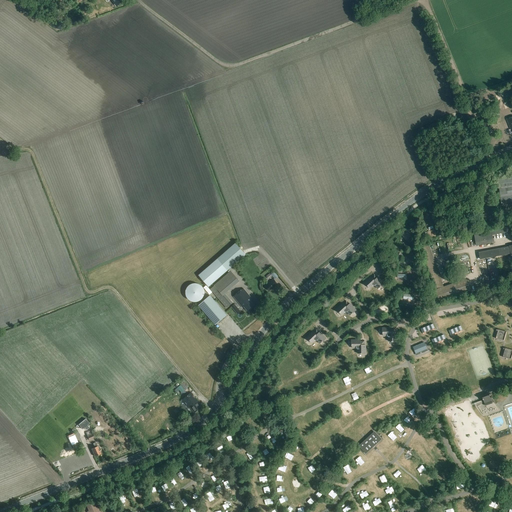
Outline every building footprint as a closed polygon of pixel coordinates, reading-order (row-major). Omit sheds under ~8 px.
[(490,133),(485,120),(478,122),(484,135),(490,133)] [(511,178),(510,179),(510,176),(498,178),(502,206),(511,205),(511,178)] [(509,232),(508,226),(491,229),(491,231),(474,234),(476,246),(493,243),(492,236),(509,232)] [(199,275),(209,287),(246,254),(236,242),(199,275)] [(479,252),(480,259),(511,254),(511,258),(511,257),(511,245),(510,246),(510,247),(479,252)] [(239,282),(231,272),(215,285),(223,295),(239,282)] [(376,283),(374,285),(378,289),(380,287),(380,288),(384,284),(378,278),(377,279),(374,276),(372,278),(376,283)] [(370,289),(374,285),(376,283),(372,278),(371,277),(364,284),(368,287),(370,289)] [(265,286),(269,292),(278,285),(274,279),(265,286)] [(434,290),(438,303),(470,292),(466,279),(434,290)] [(197,302),(199,301),(202,299),(204,297),(204,294),(205,291),(204,288),(202,286),(200,284),(197,283),(193,283),(190,284),(188,286),(186,289),(186,292),(186,296),(188,298),(191,300),(194,301),(197,302)] [(212,292),(206,285),(204,288),(210,295),(212,292)] [(233,303),(225,294),(223,296),(214,286),(210,289),(227,308),(233,303)] [(233,297),(242,308),(244,307),(247,311),(254,305),(251,301),(252,300),(243,289),(233,297)] [(227,316),(210,296),(199,306),(215,325),(227,316)] [(346,312),(350,316),(352,314),(356,311),(350,304),(349,305),(346,302),(344,305),(348,310),(346,312)] [(342,315),(346,312),(348,310),(344,305),(343,304),(336,310),(340,314),(342,315)] [(232,307),(238,313),(240,311),(235,305),(232,307)] [(422,333),(434,328),(433,324),(421,329),(422,333)] [(462,330),(461,326),(449,331),(450,335),(462,330)] [(383,336),(388,336),(391,336),(391,330),(391,328),(382,328),(382,334),(383,334),(383,336)] [(504,342),(507,332),(498,329),(495,339),(504,342)] [(388,336),(388,342),(391,342),(397,342),(396,333),(395,333),(395,330),(391,330),(391,336),(388,336)] [(318,338),(316,340),(320,344),(322,342),(322,343),(326,339),(320,332),(319,333),(316,331),(314,333),(318,338)] [(312,344),(316,340),(318,338),(314,333),(313,332),(306,338),(310,342),(312,344)] [(445,339),(444,335),(432,340),(433,344),(445,339)] [(352,348),(357,348),(360,348),(360,342),(360,340),(351,340),(351,346),(352,346),(352,348)] [(360,348),(357,348),(357,354),(360,354),(366,354),(365,345),(364,345),(364,342),(360,342),(360,348)] [(427,349),(424,342),(415,346),(418,353),(427,349)] [(511,360),(511,357),(511,349),(505,348),(502,357),(511,360)] [(180,384),(185,390),(189,387),(184,381),(180,384)] [(199,405),(200,404),(191,393),(183,400),(189,408),(190,408),(192,410),(194,413),(201,408),(199,405)] [(482,396),(486,406),(493,404),(489,393),(482,396)] [(358,446),(366,454),(382,440),(374,432),(358,446)] [(95,448),(92,449),(95,457),(101,454),(98,446),(97,447),(96,443),(93,444),(95,448)] [(296,443),(292,446),(297,452),(301,448),(296,443)] [(312,464),(306,468),(310,473),(315,469),(312,464)] [(359,494),(361,499),(368,496),(366,491),(359,494)] [(310,506),(316,501),(310,495),(305,500),(310,506)] [(318,503),(322,509),(327,506),(322,500),(318,503)] [(87,505),(89,511),(88,511),(87,511),(100,511),(99,507),(96,508),(94,502),(87,505)] [(348,503),(342,508),(345,511),(352,507),(348,503)]
